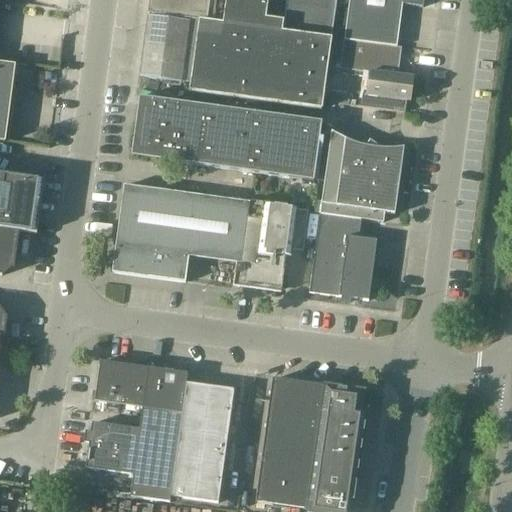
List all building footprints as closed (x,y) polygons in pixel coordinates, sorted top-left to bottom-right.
[(207,23),(209,0),(149,0),(147,15),(207,23)] [(268,0),(225,0),(223,25),(199,22),(189,92),(323,110),(331,41),(282,33),(283,21),(266,18),(268,0)] [(286,0),(282,33),(331,40),(336,0),(286,0)] [(348,0),(343,41),(396,49),(402,6),(423,9),(423,0),(348,0)] [(140,78),(180,84),(189,23),(148,17),(140,78)] [(359,95),(358,108),(405,114),(406,102),(410,103),(413,80),(397,77),(401,49),(396,49),(343,41),(339,71),(368,75),(366,95),(359,95)] [(0,143),(5,144),(8,123),(12,124),(14,104),(10,103),(15,67),(0,64),(0,143)] [(329,95),(328,105),(348,107),(349,97),(329,95)] [(138,105),(142,107),(135,155),(172,160),(174,164),(313,183),(321,124),(139,99),(138,105)] [(331,133),(320,216),(361,221),(383,224),(384,214),(394,216),(395,212),(394,212),(403,150),(380,151),(369,142),(366,147),(344,140),(344,141),(331,133)] [(0,230),(19,233),(36,236),(44,182),(0,176),(0,230)] [(112,274),(185,284),(188,260),(236,267),(233,288),(280,294),(285,258),(290,258),(293,236),(305,237),(308,212),(124,187),(112,274)] [(358,240),(361,221),(320,216),(309,295),(341,299),(340,303),(350,304),(351,301),(368,303),(376,242),(358,240)] [(0,230),(0,277),(2,277),(14,268),(14,267),(19,233),(0,230)] [(95,403),(142,410),(148,370),(100,364),(95,403)] [(142,410),(182,415),(186,385),(187,376),(148,370),(142,410)] [(255,505),(305,511),(322,388),(272,381),(255,505)] [(186,385),(182,415),(170,498),(218,505),(234,392),(186,385)] [(353,511),(368,410),(362,409),(365,392),(323,386),(305,511),(353,511)] [(380,396),(368,394),(366,406),(378,408),(380,396)] [(169,504),(170,498),(182,415),(142,410),(139,431),(92,425),(85,470),(133,477),(130,499),(169,504)]
